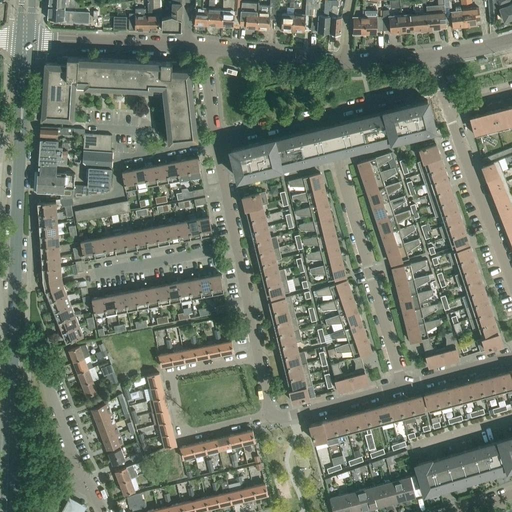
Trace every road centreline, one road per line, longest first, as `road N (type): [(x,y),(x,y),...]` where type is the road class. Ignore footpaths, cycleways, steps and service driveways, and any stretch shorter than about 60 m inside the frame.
road 1 (tertiary): [(10,364),(24,40)]
road 2 (residential): [(322,113),(399,387)]
road 3 (residential): [(258,357),(171,377),(184,437),(270,416)]
road 4 (residential): [(511,285),(446,109)]
road 5 (residential): [(187,45),(24,40)]
road 6 (residential): [(87,276),(236,246)]
road 7 (tertiary): [(6,511),(10,364)]
road 8 (residential): [(216,143),(146,154),(137,131),(90,128)]
road 9 (residential): [(341,64),(203,48)]
road 10 (residential): [(270,416),(399,387)]
